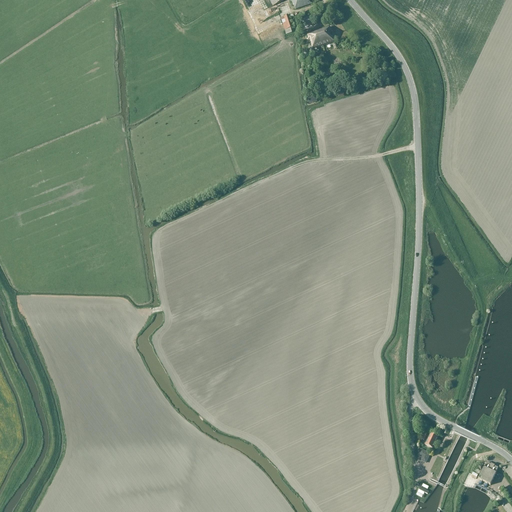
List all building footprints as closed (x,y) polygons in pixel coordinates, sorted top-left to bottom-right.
[(294,6),(295,10),(311,5),(309,0),(290,0),(293,6),(294,6)] [(294,28),(290,19),(294,18),(293,15),(289,16),(281,18),(285,31),(294,28)] [(311,45),(312,49),(334,42),(330,28),(307,35),(310,46),(311,45)] [(433,449),(438,438),(430,434),(425,446),(433,449)] [(422,458),(420,461),(425,464),(430,455),(421,450),(418,456),(422,458)] [(491,464),(491,465),(487,463),(485,468),(484,468),(478,480),(491,486),(496,474),(498,469),(495,467),(495,466),(491,464)]
